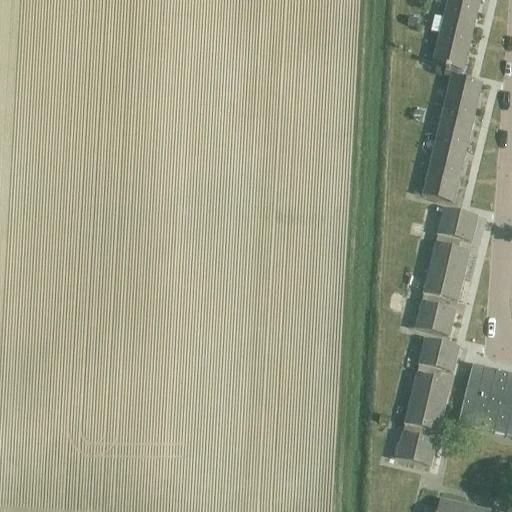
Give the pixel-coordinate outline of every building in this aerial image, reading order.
[(448,0),(447,9),(478,16),(481,0),(448,0)] [(436,19),(433,34),(440,36),(440,40),(470,47),(478,16),(447,9),(444,21),(436,19)] [(409,19),(407,28),(415,29),(417,21),(409,19)] [(470,47),(440,40),(433,66),(447,69),(446,73),(461,77),(461,73),(464,74),(470,47)] [(461,77),(446,73),(445,79),(452,80),(446,106),(476,113),(482,86),(460,81),(461,77)] [(476,113),(446,106),(439,136),(469,143),(476,113)] [(412,112),(410,121),(419,123),(421,114),(412,112)] [(469,143),(439,136),(432,167),(462,174),(469,143)] [(462,174),(432,167),(424,198),(455,205),(462,174)] [(445,212),(437,242),(460,248),(461,242),(472,245),(478,220),(445,212)] [(423,227),(413,225),(411,234),(420,236),(423,227)] [(460,248),(437,242),(430,271),(463,280),(470,254),(459,252),(460,248)] [(463,280),(430,271),(423,301),(446,306),(447,302),(457,305),(463,280)] [(393,293),(390,309),(401,312),(402,304),(404,296),(393,293)] [(446,306),(423,301),(415,331),(449,339),(455,314),(444,311),(446,306)] [(425,342),(418,372),(441,378),(442,372),(453,375),(459,350),(425,342)] [(458,426),(511,439),(511,375),(473,366),(458,426)] [(418,372),(411,402),(445,410),(451,385),(440,382),(441,378),(418,372)] [(411,402),(403,431),(427,437),(428,431),(439,434),(445,410),(411,402)] [(381,418),(378,426),(387,428),(389,420),(381,418)] [(427,437),(403,431),(396,462),(430,470),(436,444),(426,441),(427,437)] [(463,511),(465,508),(440,502),(437,511),(426,511),(424,511),(463,511)]
